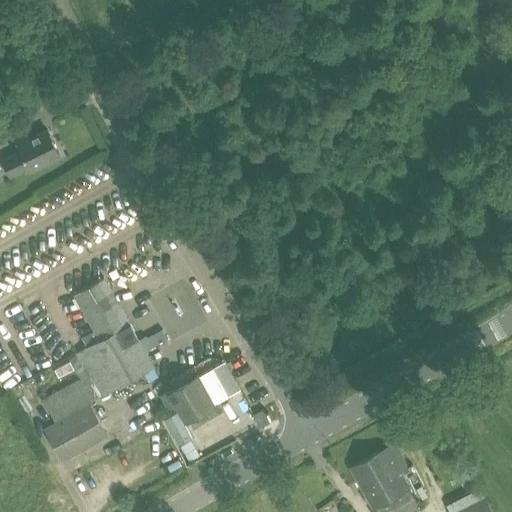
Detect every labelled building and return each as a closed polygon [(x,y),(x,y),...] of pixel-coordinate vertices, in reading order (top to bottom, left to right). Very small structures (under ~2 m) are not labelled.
[(19,145),(18,145),(21,151),(3,161),(11,176),(29,167),(30,170),(61,155),(48,130),(33,138),(31,134),(17,141),(19,145)] [(131,323),(105,276),(100,279),(100,280),(74,294),(94,330),(82,337),(87,346),(76,352),(78,356),(73,358),(69,359),(80,377),(42,398),(57,424),(46,430),(63,460),(109,434),(92,404),(90,402),(92,401),(100,396),(111,391),(111,393),(156,366),(131,323)] [(54,372),(71,364),(66,355),(49,363),(54,372)] [(3,363),(0,364),(0,377),(5,386),(14,380),(3,363)] [(161,396),(169,410),(177,406),(184,420),(215,404),(199,375),(193,378),(189,371),(171,380),(175,388),(161,396)] [(248,404),(262,398),(255,382),(241,388),(248,404)] [(131,428),(155,417),(151,408),(127,418),(131,428)] [(178,411),(165,418),(179,445),(192,437),(178,411)] [(369,457),(392,498),(410,488),(401,470),(407,466),(395,443),(369,457)] [(392,498),(369,457),(350,467),(373,508),(392,498)] [(494,511),(485,494),(451,511),(494,511)]
